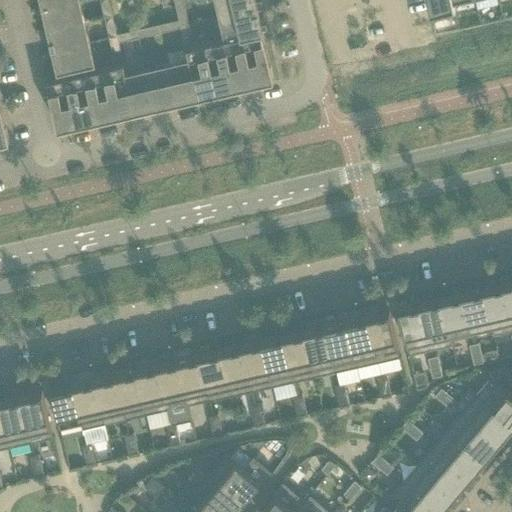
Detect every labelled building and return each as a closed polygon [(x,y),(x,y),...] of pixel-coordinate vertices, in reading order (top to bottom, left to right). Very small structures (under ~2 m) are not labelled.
[(74,0),(42,8),(47,29),(85,20),(80,0),(74,0)] [(101,2),(105,16),(112,14),(109,0),(101,2)] [(177,0),(175,1),(179,19),(187,17),(183,0),(177,0)] [(215,0),(219,15),(256,6),(255,2),(255,1),(255,0),(215,0)] [(427,0),(431,16),(455,10),(453,1),(452,1),(451,0),(427,0)] [(256,6),(219,15),(224,38),(242,34),(262,29),(261,24),(257,9),(262,8),(261,5),(256,6)] [(47,29),(52,50),(90,41),(85,20),(47,29)] [(175,20),(158,23),(160,31),(177,27),(175,20)] [(106,23),(109,36),(117,35),(114,22),(106,23)] [(160,31),(158,23),(142,27),(144,35),(160,31)] [(190,27),(181,29),(188,58),(197,95),(203,93),(205,98),(217,95),(216,90),(215,90),(204,42),(194,45),(190,27)] [(121,32),(123,40),(139,36),(137,28),(121,32)] [(262,29),(242,34),(253,82),(254,82),(260,80),(261,85),(274,82),(262,30),(262,29)] [(224,38),(223,38),(234,86),(235,86),(241,85),(242,90),(255,87),(254,82),(253,82),(242,34),(224,38)] [(117,35),(109,36),(112,50),(120,48),(117,35)] [(223,38),(204,42),(215,90),(216,90),(217,90),(222,89),(223,94),(236,91),(235,86),(234,86),(223,38)] [(90,41),(52,50),(57,72),(95,63),(90,41)] [(188,58),(167,62),(175,100),(176,100),(196,95),(197,95),(188,58)] [(122,62),(103,66),(114,114),(113,114),(115,119),(128,116),(127,111),(133,110),(124,72),(122,62)] [(167,62),(146,67),(154,105),(175,100),(167,62)] [(103,66),(84,71),(95,119),(96,123),(109,120),(108,116),(113,114),(114,114),(103,66)] [(125,72),(124,72),(133,110),(153,105),(154,105),(146,67),(125,72)] [(84,71),(65,75),(76,123),(77,128),(90,125),(89,120),(94,119),(95,119),(84,71)] [(65,75),(46,79),(58,132),(72,129),(71,124),(76,123),(65,75)] [(0,101),(0,145),(10,143),(0,101)] [(483,288),(492,325),(491,325),(493,334),(511,330),(511,316),(504,283),(501,284),(502,286),(496,287),(495,285),(483,288)] [(462,293),(471,330),(491,325),(492,325),(483,288),(480,289),(481,290),(475,292),(474,290),(462,293)] [(471,330),(462,293),(459,293),(460,295),(454,297),(453,295),(441,298),(452,344),(453,344),(452,339),(473,334),(471,330)] [(452,344),(441,298),(438,298),(439,300),(433,302),(432,300),(420,303),(431,349),(452,344)] [(431,349),(420,303),(417,303),(418,305),(411,306),(411,305),(398,308),(409,354),(431,349)] [(367,315),(378,361),(400,356),(389,310),(386,311),(386,312),(380,314),(379,312),(367,315)] [(378,361),(367,315),(364,315),(365,317),(359,319),(358,317),(346,320),(357,366),(378,361)] [(357,366),(346,320),(343,320),(344,322),(338,324),(337,322),(325,325),(336,371),(357,366)] [(336,371),(325,325),(322,325),(323,327),(317,328),(316,327),(304,329),(315,376),(336,371)] [(283,334),(294,381),(315,376),(304,329),(301,330),(302,332),(296,333),(295,331),(283,334)] [(294,381),(283,334),(280,335),(281,337),(274,338),(274,336),(262,339),(273,385),(294,381)] [(241,344),(252,390),(273,385),(262,339),(259,340),(260,342),(253,343),(253,341),(241,344)] [(481,352),(479,342),(469,344),(471,354),(481,352)] [(252,390),(241,344),(238,345),(239,346),(232,348),(232,346),(220,349),(231,395),(252,390)] [(199,354),(210,400),(231,395),(220,349),(217,349),(218,351),(211,353),(211,351),(199,354)] [(471,354),(474,364),(483,362),(481,352),(471,354)] [(210,400),(199,354),(196,354),(197,356),(190,358),(190,356),(178,359),(188,404),(208,399),(209,400),(210,400)] [(440,365),(437,355),(428,358),(430,367),(440,365)] [(169,361),(157,363),(167,409),(170,420),(191,415),(188,404),(178,359),(175,359),(175,361),(169,362),(169,361)] [(167,409),(157,363),(154,364),(154,366),(148,367),(148,365),(136,368),(146,413),(167,409)] [(430,367),(432,377),(442,375),(440,365),(430,367)] [(497,379),(502,373),(495,367),(489,373),(497,379)] [(146,413),(136,368),(133,369),(133,371),(127,372),(127,370),(115,373),(123,409),(122,409),(124,418),(146,413)] [(106,375),(94,378),(102,414),(103,414),(105,423),(124,418),(122,409),(123,409),(115,373),(112,374),(112,376),(106,377),(106,375)] [(376,376),(379,386),(388,384),(386,374),(376,376)] [(476,394),(511,424),(511,394),(511,393),(491,376),(476,394)] [(85,380),(73,383),(81,420),(80,420),(81,425),(82,428),(83,433),(86,444),(87,443),(91,442),(107,439),(104,423),(105,423),(103,414),(102,414),(94,378),(91,379),(91,380),(85,382),(85,380)] [(64,385),(51,388),(59,425),(62,438),(83,433),(82,428),(81,425),(80,420),(81,420),(73,383),(70,383),(70,385),(64,387),(64,385)] [(346,394),(344,384),(334,386),(337,396),(346,394)] [(390,394),(388,384),(379,386),(381,396),(390,394)] [(435,395),(442,401),(449,394),(441,387),(435,395)] [(30,441),(52,436),(42,390),(38,391),(39,393),(32,394),(32,392),(20,395),(30,441)] [(304,403),(302,394),(292,396),(294,406),(304,403)] [(337,396),(339,406),(349,404),(346,394),(337,396)] [(457,400),(449,394),(442,401),(450,408),(457,400)] [(461,411),(498,442),(511,424),(476,394),(461,411)] [(30,441),(20,395),(17,396),(17,398),(11,399),(11,397),(0,399),(0,405),(9,446),(30,441)] [(252,415),(262,414),(264,413),(262,403),(250,406),(252,415)] [(294,406),(297,416),(306,413),(304,403),(294,406)] [(0,448),(9,446),(0,405),(0,448)] [(447,428),(483,459),(498,442),(461,411),(447,428)] [(220,423),(218,413),(208,415),(210,425),(220,423)] [(264,423),(262,414),(252,415),(255,425),(264,423)] [(415,425),(408,419),(401,426),(408,433),(415,425)] [(178,433),(175,423),(166,425),(168,435),(178,433)] [(210,425),(212,435),(222,433),(220,423),(210,425)] [(408,433),(416,439),(423,431),(415,425),(408,433)] [(432,446),(468,477),(483,459),(447,428),(432,446)] [(136,442),(133,433),(124,435),(126,445),(136,442)] [(168,435),(170,445),(180,442),(178,433),(168,435)] [(94,452),(91,442),(82,445),(84,454),(94,452)] [(126,445),(128,454),(138,452),(136,442),(126,445)] [(236,444),(228,453),(242,465),(249,455),(236,444)] [(468,477),(432,446),(417,463),(453,494),(468,477)] [(84,454),(86,464),(96,462),(94,452),(84,454)] [(211,470),(243,499),(259,480),(242,465),(228,453),(227,452),(211,470)] [(371,461),(379,467),(385,460),(378,453),(371,461)] [(41,464),(39,454),(29,457),(31,466),(41,464)] [(211,471),(218,461),(212,456),(204,465),(211,471)] [(327,473),(335,464),(329,459),(321,468),(327,473)] [(393,466),(385,460),(379,467),(387,474),(393,466)] [(402,481),(439,511),(453,494),(417,463),(402,481)] [(31,466),(34,476),(43,474),(41,464),(31,466)] [(231,511),(243,499),(211,470),(195,489),(221,511),(231,511)] [(144,485),(150,491),(158,481),(152,476),(144,485)] [(355,492),(361,486),(354,480),(349,487),(355,492)] [(164,487),(158,481),(150,491),(156,496),(164,487)] [(276,494),(260,511),(306,511),(317,500),(310,494),(305,500),(298,494),(283,481),(273,493),(276,494)] [(438,511),(439,511),(402,481),(387,499),(402,511),(438,511)] [(172,501),(184,511),(221,511),(195,489),(188,482),(172,501)] [(349,487),(343,494),(349,499),(355,492),(349,487)] [(331,511),(317,500),(306,511),(331,511)] [(163,511),(184,511),(172,501),(163,511)]
